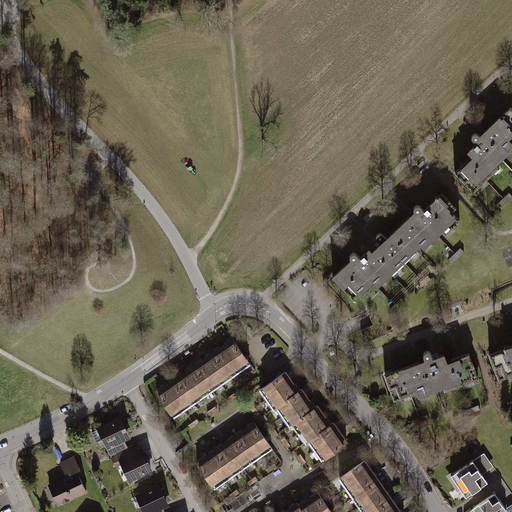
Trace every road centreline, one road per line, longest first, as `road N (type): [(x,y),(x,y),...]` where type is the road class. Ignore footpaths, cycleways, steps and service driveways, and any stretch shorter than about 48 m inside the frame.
road 1 (residential): [(0,23),(137,189),(215,312)]
road 2 (residential): [(215,312),(236,302),(267,310),(410,456),(441,511)]
road 3 (track): [(187,261),(233,190),(240,162),(232,0)]
road 4 (unknown): [(164,453),(234,403),(257,421),(282,461)]
road 5 (residential): [(127,380),(193,511)]
road 6 (residential): [(0,448),(127,380)]
